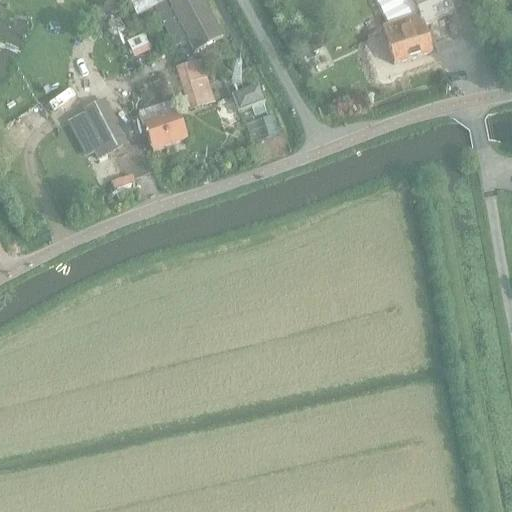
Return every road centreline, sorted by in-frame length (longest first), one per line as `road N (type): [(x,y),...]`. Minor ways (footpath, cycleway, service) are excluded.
road 1 (unclassified): [(471,104),(168,206),(0,280)]
road 2 (unclassified): [(511,307),(471,104)]
